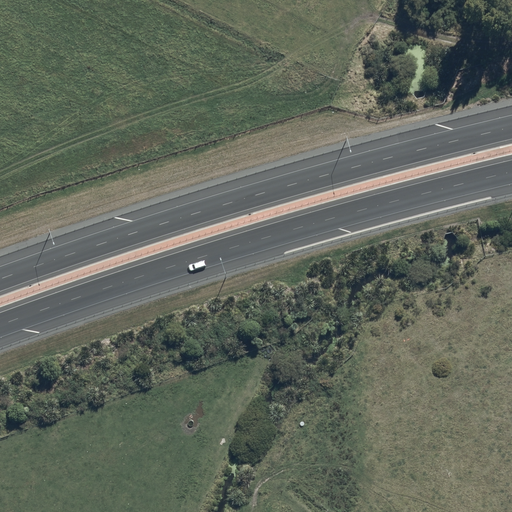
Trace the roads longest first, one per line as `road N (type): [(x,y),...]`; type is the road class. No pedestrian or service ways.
road 1 (motorway): [(511,171),(231,247),(0,324)]
road 2 (motorway): [(0,278),(231,201),(511,126)]
